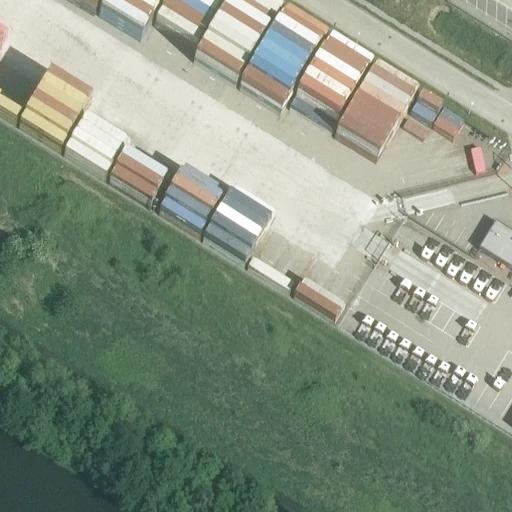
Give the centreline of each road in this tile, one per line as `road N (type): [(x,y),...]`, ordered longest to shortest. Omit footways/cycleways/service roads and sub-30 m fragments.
road 1 (unknown): [(328,220),(280,211),(0,2)]
road 2 (unclassified): [(511,124),(310,0)]
road 3 (unknown): [(328,220),(511,327)]
road 4 (unknown): [(511,177),(378,219),(328,220)]
